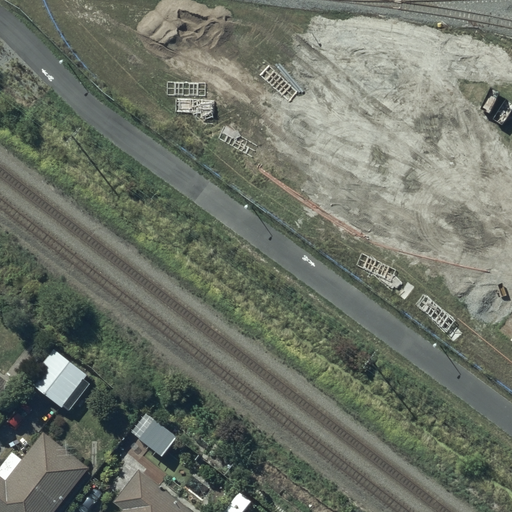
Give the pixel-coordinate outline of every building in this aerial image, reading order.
[(96,374),(56,343),(30,377),(71,408),(96,374)] [(0,393),(12,378),(0,368),(0,393)] [(157,414),(141,434),(163,452),(179,432),(157,414)] [(24,455),(14,448),(0,465),(0,511),(53,511),(91,463),(45,428),(24,455)] [(199,511),(140,465),(116,496),(125,503),(117,511),(199,511)]
